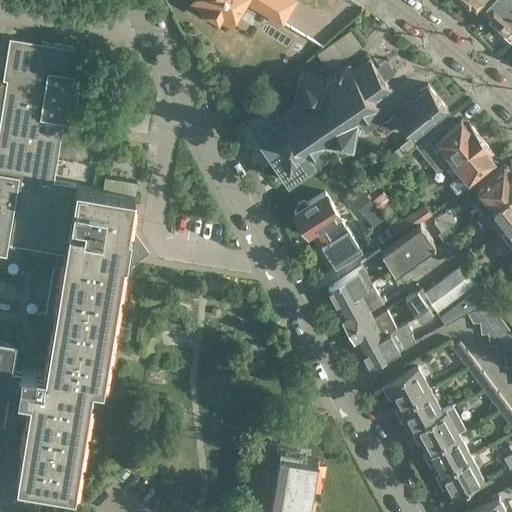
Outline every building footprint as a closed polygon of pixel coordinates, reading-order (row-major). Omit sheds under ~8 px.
[(246,0),(282,20),(293,0),(201,0),(207,3),(203,9),(220,19),(223,13),(232,18),(242,0),(246,0)] [(488,17),(500,28),(511,15),(511,0),(490,0),(485,6),(492,13),(488,17)] [(511,15),(500,28),(509,37),(511,34),(511,15)] [(350,22),(319,53),(332,65),(363,34),(350,22)] [(128,263),(129,260),(134,230),(128,229),(134,193),(102,187),(54,179),(64,119),(72,120),(80,74),(71,72),(76,47),(9,36),(2,78),(6,78),(0,113),(0,251),(5,252),(6,242),(64,251),(61,266),(53,265),(51,276),(50,276),(44,312),(53,313),(44,372),(33,370),(14,482),(74,492),(92,384),(102,386),(123,262),(128,263)] [(354,69),(349,63),(329,77),(301,71),(295,99),(277,111),(271,103),(247,119),(288,180),(312,163),(306,154),(326,143),(352,147),(356,120),(378,105),(374,99),(391,87),(370,57),(354,69)] [(427,84),(395,110),(404,122),(414,134),(446,108),(427,84)] [(119,95),(114,124),(146,130),(151,100),(119,95)] [(384,120),(377,110),(359,122),(366,132),(384,120)] [(438,171),(452,160),(479,136),(468,122),(464,124),(460,119),(448,128),(443,121),(415,143),(438,171)] [(398,156),(415,142),(409,135),(392,149),(398,156)] [(490,150),(479,136),(452,160),(465,179),(491,159),(486,153),(490,150)] [(333,154),(327,145),(308,157),(315,167),(333,154)] [(475,199),(485,212),(511,190),(511,169),(509,172),(503,164),(476,185),(482,193),(475,199)] [(102,187),(134,193),(136,181),(104,176),(102,187)] [(366,209),(369,213),(376,208),(360,187),(357,189),(359,193),(354,197),(363,211),(366,209)] [(314,228),(318,235),(343,219),(325,190),(308,201),(302,199),(296,203),(296,208),(293,210),(308,233),(314,228)] [(511,190),(485,212),(501,232),(511,222),(511,190)] [(397,237),(419,221),(432,212),(424,202),(390,226),(397,237)] [(369,231),(379,247),(381,249),(397,237),(390,226),(376,208),(369,213),(377,226),(369,231)] [(442,230),(456,219),(448,209),(434,220),(442,230)] [(335,265),(361,248),(343,219),(318,235),(322,242),(320,243),(322,246),(324,245),(324,250),(330,257),(333,261),(332,262),(335,265)] [(419,221),(397,237),(381,249),(385,256),(396,271),(395,272),(406,287),(421,276),(410,260),(435,242),(419,221)] [(511,222),(501,232),(511,246),(511,222)] [(326,284),(336,301),(373,281),(365,267),(364,265),(369,262),(371,265),(385,256),(381,249),(379,247),(361,260),(363,264),(326,284)] [(477,284),(469,273),(461,263),(422,294),(428,302),(433,310),(436,308),(440,314),(444,311),(478,285),(477,284)] [(476,268),(469,273),(477,284),(484,278),(476,268)] [(494,290),(484,278),(477,284),(478,285),(487,295),(494,290)] [(348,323),(371,310),(369,307),(386,298),(384,294),(381,296),(373,281),(336,301),(346,320),(348,323)] [(478,285),(444,311),(449,319),(488,298),(487,295),(478,285)] [(428,302),(422,294),(417,287),(405,296),(415,311),(428,302)] [(488,298),(468,309),(474,320),(502,316),(488,298)] [(415,311),(421,319),(433,310),(428,302),(415,311)] [(349,327),(360,346),(397,325),(389,310),(392,308),(390,304),(373,314),(371,310),(348,323),(349,327)] [(481,331),(488,330),(510,327),(502,316),(480,320),(481,331)] [(407,319),(397,325),(360,346),(369,363),(415,338),(411,331),(413,330),(407,319)] [(489,342),(496,341),(511,338),(511,329),(510,327),(488,330),(489,342)] [(498,354),(504,353),(511,351),(511,338),(496,341),(498,354)] [(451,344),(467,366),(476,361),(460,339),(451,344)] [(467,366),(483,387),(492,382),(476,361),(467,366)] [(385,380),(398,404),(430,386),(417,363),(385,380)] [(483,387),(499,408),(508,403),(492,382),(483,387)] [(398,404),(410,427),(413,425),(442,409),(442,408),(430,386),(398,404)] [(499,408),(511,425),(511,408),(508,403),(499,408)] [(457,430),(445,408),(444,407),(442,408),(442,409),(413,425),(426,448),(457,430)] [(426,448),(438,470),(469,453),(457,430),(426,448)] [(308,511),(317,459),(278,452),(268,511),(308,511)] [(451,493),(482,476),(469,453),(438,470),(451,493)] [(465,511),(508,511),(498,494),(465,511)]
